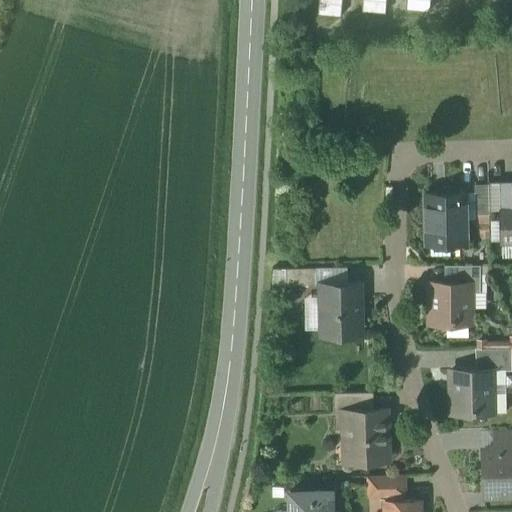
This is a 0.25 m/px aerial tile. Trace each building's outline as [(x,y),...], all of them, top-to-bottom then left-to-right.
[(319,0),(318,10),(340,12),(341,0),(319,0)] [(489,183),(475,183),(475,213),(490,213),(489,183)] [(467,242),(466,192),(425,192),(426,242),(431,242),(450,242),(467,242)] [(511,207),(502,207),(503,241),(504,241),(511,240),(511,207)] [(450,242),(431,242),(431,254),(451,254),(450,242)] [(480,264),(445,264),(444,281),(469,281),(469,291),(480,291),(480,264)] [(296,268),(286,268),(286,285),(316,285),(315,268),(296,268)] [(444,281),(433,281),(433,297),(432,297),(432,322),(445,322),(469,322),(469,291),(469,281),(444,281)] [(362,328),(361,282),(321,283),(322,329),(362,328)] [(511,355),(511,346),(476,347),(476,368),(491,368),(491,369),(511,368),(511,355)] [(491,369),(491,368),(476,368),(452,369),(453,412),(492,411),(491,369)] [(366,391),(335,392),(335,410),(344,410),(344,408),(367,408),(366,391)] [(367,408),(344,408),(344,410),(345,433),(352,435),(352,455),(369,455),(370,459),(388,459),(387,440),(386,440),(385,407),(367,408)] [(511,428),(496,429),(496,448),(511,448),(511,428)] [(511,448),(496,448),(483,449),(485,492),(511,491),(511,448)] [(405,475),(369,476),(369,494),(385,493),(386,498),(404,498),(403,493),(405,492),(405,475)] [(331,511),(331,488),(290,489),(290,511),(331,511)] [(404,498),(386,498),(386,511),(420,511),(420,497),(404,498)]
